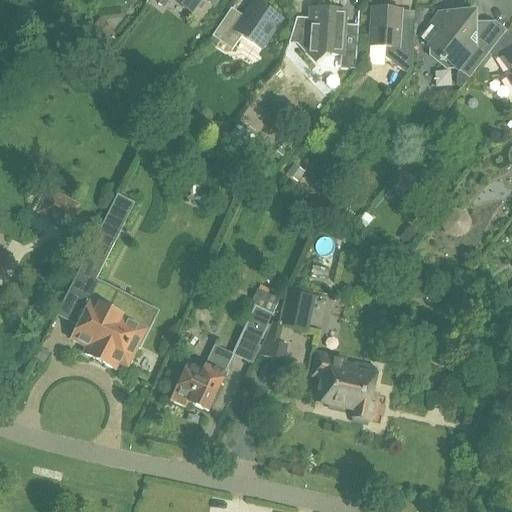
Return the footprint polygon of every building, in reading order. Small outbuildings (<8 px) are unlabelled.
[(168,0),(172,0),(191,14),(201,0),(205,0),(213,6),(217,0),(154,0),(163,7),(168,0)] [(212,37),(232,50),(241,37),(260,50),(281,18),(256,1),(244,18),(231,8),(212,37)] [(340,69),(354,70),(355,54),(358,26),(344,25),(345,12),(310,9),(308,38),(300,45),(316,63),(325,55),(341,56),(340,69)] [(401,11),(371,9),(369,46),(385,47),(384,57),(408,75),(411,71),(413,37),(400,36),(401,11)] [(418,37),(429,46),(428,47),(459,72),(456,76),(456,85),(461,89),(469,79),(493,48),(476,35),(476,23),(476,11),(455,12),(455,13),(456,13),(452,17),(447,13),(448,13),(448,12),(438,12),(437,14),(438,15),(431,24),(429,23),(418,37)] [(114,30),(99,19),(89,31),(104,43),(114,30)] [(24,46),(35,54),(51,35),(40,26),(24,46)] [(511,70),(504,75),(511,89),(511,37),(510,33),(508,34),(506,31),(490,53),(495,62),(504,56),(511,69),(511,70)] [(235,148),(246,133),(236,126),(225,140),(235,148)] [(286,153),(280,148),(274,156),(280,161),(286,153)] [(286,174),(298,182),(306,173),(294,164),(286,174)] [(36,214),(68,231),(81,206),(49,189),(36,214)] [(118,196),(108,216),(124,224),(134,204),(118,196)] [(465,211),(455,208),(445,213),(442,223),(447,233),(457,236),(467,231),(470,221),(465,211)] [(410,247),(420,235),(410,227),(400,239),(410,247)] [(106,359),(105,365),(114,370),(119,365),(127,369),(140,349),(138,348),(147,331),(146,331),(151,322),(125,309),(121,318),(109,311),(117,294),(95,282),(114,244),(96,235),(73,280),(80,284),(71,302),(86,309),(71,341),(86,348),(85,355),(94,360),(99,355),(106,359)] [(0,271),(8,256),(0,251),(0,271)] [(511,306),(511,288),(503,299),(511,307),(511,306)] [(315,298),(286,291),(278,326),(308,331),(315,298)] [(256,292),(251,304),(273,313),(278,302),(256,292)] [(239,338),(259,346),(273,314),(254,306),(239,338)] [(283,360),(285,346),(266,342),(260,356),(283,360)] [(188,403),(208,412),(225,376),(234,356),(234,355),(232,354),(214,346),(204,367),(191,361),(190,364),(188,363),(171,401),(186,407),(188,403)] [(34,359),(44,364),(50,354),(40,349),(34,359)] [(351,418),(369,422),(375,395),(371,394),(377,369),(355,364),(354,369),(344,366),(345,362),(318,356),(313,376),(321,377),(317,394),(328,396),(326,405),(352,411),(351,418)]
